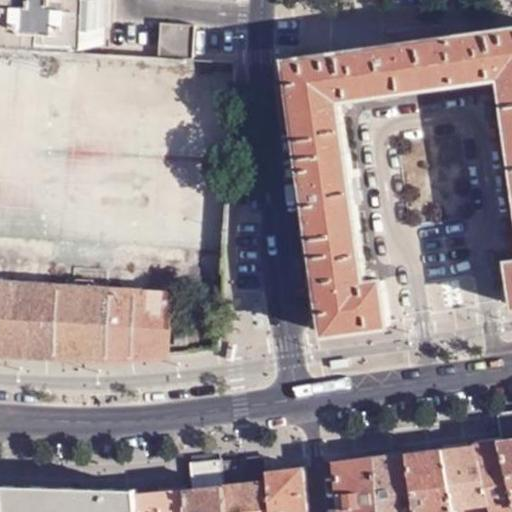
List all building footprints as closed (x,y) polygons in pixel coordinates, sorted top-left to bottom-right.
[(0,0),(0,38),(99,44),(101,0),(0,0)] [(162,48),(195,51),(198,23),(164,20),(162,48)] [(511,258),(511,261),(511,27),(286,59),(323,330),(389,321),(383,276),(366,279),(340,95),(503,73),(511,139),(511,258)] [(227,250),(237,58),(52,49),(49,93),(56,93),(55,118),(96,121),(97,92),(159,95),(156,155),(93,151),(92,171),(81,171),(80,187),(70,187),(67,242),(227,250)] [(0,351),(85,356),(167,354),(171,294),(0,284),(0,351)] [(511,409),(494,412),(497,438),(511,436),(511,409)] [(511,436),(497,438),(511,495),(511,436)] [(511,511),(511,495),(497,438),(471,441),(487,506),(488,511),(511,511)] [(458,443),(439,444),(453,511),(488,511),(487,506),(471,441),(458,443)] [(453,511),(439,444),(405,448),(415,511),(453,511)] [(415,511),(405,448),(373,452),(379,511),(415,511)] [(379,511),(373,452),(333,457),(338,511),(379,511)] [(263,481),(266,471),(264,455),(219,458),(220,485),(263,481)] [(220,485),(219,458),(188,459),(190,487),(220,485)] [(273,511),(307,511),(303,465),(266,471),(263,481),(271,481),(273,511)] [(220,485),(223,511),(273,511),(271,481),(263,481),(220,485)] [(190,487),(183,487),(184,511),(223,511),(220,485),(190,487)] [(138,511),(137,494),(3,487),(6,511),(138,511)] [(136,490),(137,494),(139,511),(184,511),(183,487),(136,490)]
